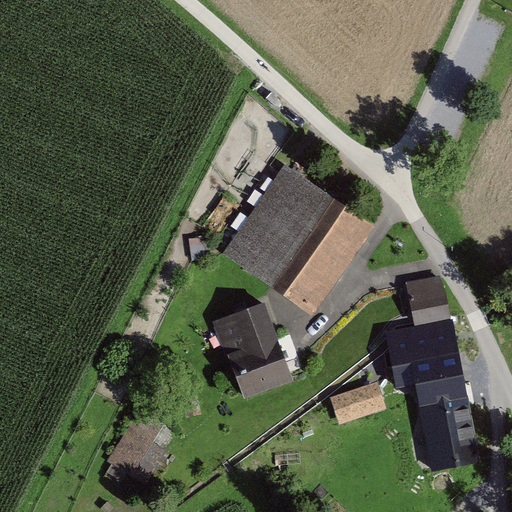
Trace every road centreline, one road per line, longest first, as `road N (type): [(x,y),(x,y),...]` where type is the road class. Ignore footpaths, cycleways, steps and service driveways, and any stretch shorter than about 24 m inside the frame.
road 1 (residential): [(171,0),(379,181),(418,137),(481,0)]
road 2 (track): [(379,181),(511,378)]
road 3 (track): [(505,363),(499,511)]
